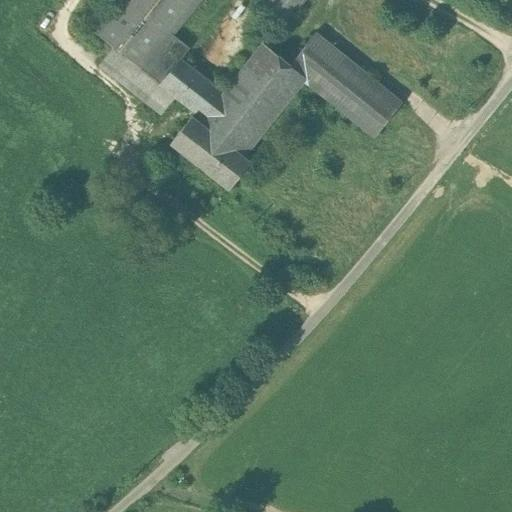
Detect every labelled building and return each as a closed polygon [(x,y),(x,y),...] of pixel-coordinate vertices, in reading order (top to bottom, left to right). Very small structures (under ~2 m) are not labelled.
[(118,0),(93,31),(113,47),(159,84),(180,58),(181,59),(189,48),(173,35),(201,0),(118,0)] [(302,0),(264,0),(261,5),(284,23),(302,0)] [(511,16),(511,0),(468,0),(511,19),(511,16)] [(400,104),(313,34),(289,65),(305,79),(308,82),(375,135),(400,104)] [(262,43),(224,92),(203,119),(200,123),(243,157),(302,82),(305,85),(308,82),(305,79),(289,65),(288,64),(262,43)] [(159,84),(113,47),(99,65),(162,114),(175,97),(159,84)] [(181,59),(180,58),(159,84),(175,97),(176,98),(203,119),(223,92),(181,59)] [(200,123),(192,116),(170,143),(228,188),(249,161),(243,157),(200,123)]
